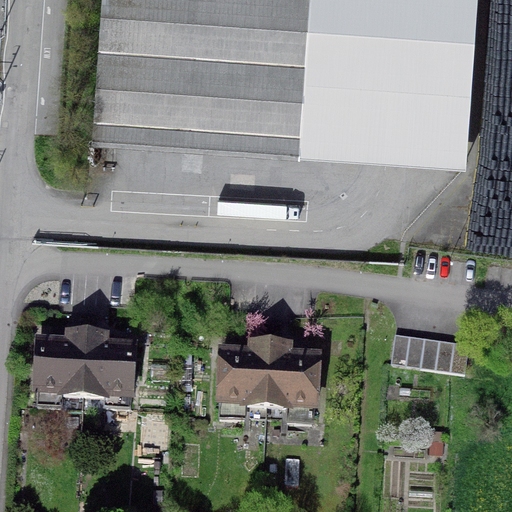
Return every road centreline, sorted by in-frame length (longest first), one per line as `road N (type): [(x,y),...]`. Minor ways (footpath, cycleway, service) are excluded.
road 1 (residential): [(511,302),(314,276),(0,267)]
road 2 (residential): [(17,0),(0,264)]
